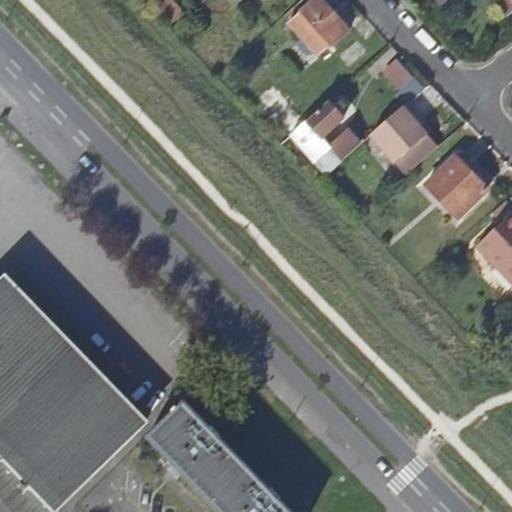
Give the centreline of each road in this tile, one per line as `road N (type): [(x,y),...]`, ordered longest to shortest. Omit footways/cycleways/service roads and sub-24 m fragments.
road 1 (tertiary): [(461,511),(0,34)]
road 2 (tertiary): [(0,74),(424,511)]
road 3 (residential): [(366,0),(467,98)]
